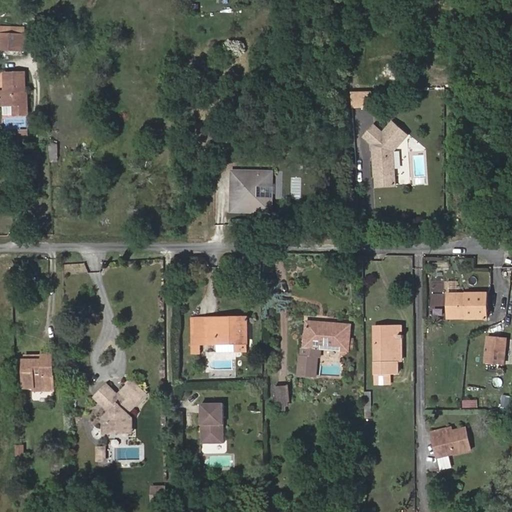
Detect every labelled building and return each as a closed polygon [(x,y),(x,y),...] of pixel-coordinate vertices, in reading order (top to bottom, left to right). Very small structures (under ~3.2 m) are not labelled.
[(0,36),(0,51),(20,51),(20,37),(0,36)] [(20,92),(22,92),(21,73),(1,75),(2,93),(0,93),(0,107),(2,107),(12,106),(13,117),(27,116),(27,103),(21,104),(20,92)] [(366,92),(351,93),(352,102),(366,101),(366,92)] [(3,118),(13,117),(12,106),(2,107),(3,118)] [(375,127),(366,139),(374,147),(374,153),(378,153),(377,158),(375,158),(375,177),(395,177),(396,152),(410,136),(394,124),(385,135),(375,127)] [(20,138),(30,139),(31,129),(21,128),(20,138)] [(58,142),(50,144),(53,159),(61,158),(58,142)] [(424,156),(414,156),(415,176),(425,176),(424,156)] [(267,191),(268,177),(233,176),(232,214),(266,215),(267,203),(258,202),(258,191),(267,191)] [(272,177),(268,177),(267,191),(258,191),(258,202),(267,203),(266,215),(271,215),(272,177)] [(395,187),(395,177),(375,177),(375,187),(395,187)] [(466,298),(448,299),(448,319),(486,318),(486,294),(466,294),(466,298)] [(196,345),(209,345),(209,324),(209,320),(188,320),(188,345),(196,345)] [(238,324),(209,324),(209,345),(216,345),(235,345),(247,345),(248,320),(238,320),(238,324)] [(308,321),(305,348),(323,349),(350,351),(352,325),(308,321)] [(377,374),(400,373),(400,362),(404,362),(403,327),(375,328),(377,374)] [(507,337),(488,337),(489,362),(507,362),(507,337)] [(235,345),(216,345),(216,353),(234,353),(235,345)] [(322,357),(323,349),(305,348),(303,348),(302,355),(300,355),(299,373),(317,374),(318,357),(322,357)] [(43,361),(23,361),(23,388),(33,388),(33,385),(44,385),(44,388),(54,388),(53,359),(43,359),(43,361)] [(108,383),(96,395),(111,410),(105,417),(120,430),(133,416),(128,411),(147,391),(133,378),(119,393),(108,383)] [(287,402),(290,402),(288,386),(277,387),(277,403),(279,403),(280,410),(287,410),(287,402)] [(502,394),(502,409),(511,409),(511,394),(502,394)] [(465,399),(464,408),(479,408),(479,399),(465,399)] [(216,446),(216,407),(202,407),(202,428),(205,428),(205,432),(202,432),(202,446),(216,446)] [(225,407),(216,407),(216,446),(225,446),(225,407)] [(133,430),(133,416),(120,430),(133,430)] [(120,430),(105,417),(105,431),(120,430)] [(447,433),(437,435),(442,457),(475,450),(469,428),(457,430),(456,427),(450,428),(451,432),(447,433)] [(13,447),(13,459),(22,459),(22,446),(13,447)] [(107,459),(107,448),(97,448),(97,459),(107,459)] [(152,510),(168,510),(168,484),(152,484),(152,510)]
